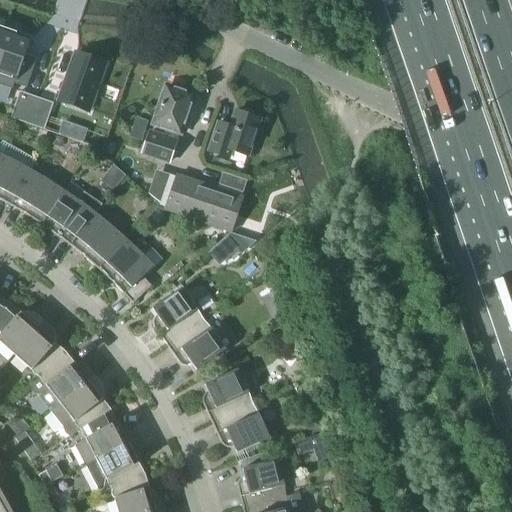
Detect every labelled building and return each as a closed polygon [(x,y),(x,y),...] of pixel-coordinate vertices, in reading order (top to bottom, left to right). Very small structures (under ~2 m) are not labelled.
[(4,31),(0,42),(0,86),(12,90),(13,85),(26,89),(34,64),(22,59),(29,39),(4,31)] [(203,76),(204,77),(220,42),(219,42),(203,76)] [(67,77),(58,102),(88,112),(94,94),(102,73),(105,65),(95,62),(84,58),(74,54),(67,77)] [(227,88),(228,89),(245,55),(244,54),(227,88)] [(142,155),(168,164),(179,133),(191,97),(179,93),(180,90),(169,87),(169,90),(166,89),(154,125),(165,128),(162,137),(149,133),(142,155)] [(11,120),(43,130),(52,104),(19,93),(10,119),(11,120)] [(235,112),(228,133),(216,129),(208,152),(227,159),(230,151),(247,157),(259,121),(235,112)] [(58,136),(81,144),(85,132),(63,124),(58,136)] [(0,201),(10,207),(29,172),(17,165),(0,156),(0,201)] [(230,174),(232,167),(230,166),(231,164),(219,160),(219,161),(213,159),(210,167),(216,169),(228,174),(229,173),(230,174)] [(100,182),(112,192),(125,177),(113,167),(100,182)] [(25,216),(40,226),(63,192),(42,179),(29,172),(10,207),(22,213),(24,210),(27,213),(25,216)] [(148,195),(159,204),(169,176),(156,172),(148,195)] [(222,174),(218,186),(242,193),(246,182),(222,174)] [(230,233),(242,199),(176,177),(164,211),(230,233)] [(59,238),(70,247),(94,215),(101,206),(84,194),(77,202),(63,192),(40,226),(55,236),(58,233),(61,236),(59,238)] [(83,258),(97,270),(124,240),(105,224),(94,215),(70,247),(80,255),(83,252),(86,255),(83,258)] [(214,248),(226,262),(243,248),(230,234),(214,248)] [(124,240),(97,270),(110,282),(113,280),(116,283),(113,285),(132,305),(151,287),(142,278),(152,268),(142,257),(124,240)] [(166,277),(170,282),(176,277),(171,272),(166,277)] [(157,282),(164,289),(171,283),(170,282),(166,277),(165,276),(157,282)] [(153,330),(166,347),(202,320),(197,311),(196,311),(180,290),(151,310),(156,316),(154,317),(153,319),(152,321),(152,322),(152,324),(152,326),(152,327),(153,330)] [(0,317),(10,304),(0,298),(0,317)] [(0,344),(13,356),(43,323),(33,314),(28,320),(10,304),(0,317),(0,344)] [(202,320),(166,347),(178,364),(179,365),(180,366),(182,367),(184,367),(185,368),(187,367),(189,367),(191,366),(196,372),(224,351),(209,329),(210,328),(202,320)] [(37,377),(38,378),(65,353),(47,337),(52,331),(43,323),(13,356),(31,372),(32,374),(34,376),(37,377)] [(37,396),(50,412),(94,377),(86,367),(80,372),(65,353),(38,378),(39,379),(31,386),(30,392),(33,395),(37,396)] [(202,405),(211,425),(252,405),(251,404),(249,395),(248,395),(241,382),(236,371),(204,386),(207,393),(206,393),(205,394),(203,396),(203,397),(202,399),(202,400),(202,402),(202,404),(202,405)] [(70,437),(80,431),(110,411),(96,392),(102,387),(94,377),(50,412),(70,437)] [(252,405),(211,425),(220,443),(222,445),(223,447),(224,448),(226,448),(228,449),(229,449),(231,449),(233,448),(236,455),(268,439),(257,415),(258,415),(253,407),(252,405)] [(85,466),(95,460),(135,440),(129,429),(122,432),(110,411),(80,431),(81,433),(81,435),(82,438),(85,440),(85,441),(74,447),(85,466)] [(18,415),(15,417),(3,426),(14,440),(29,429),(18,415)] [(308,425),(311,434),(319,432),(316,423),(308,425)] [(24,434),(15,440),(14,441),(21,451),(31,444),(24,434)] [(323,445),(320,436),(313,438),(316,447),(323,445)] [(110,489),(110,490),(145,476),(133,455),(141,451),(135,440),(95,460),(106,481),(106,484),(108,487),(110,489)] [(31,444),(21,451),(30,463),(40,456),(31,444)] [(237,489),(242,509),(286,498),(285,496),(284,487),(283,487),(276,461),(242,470),(244,477),(243,478),(241,478),(240,479),(238,481),(237,482),(237,484),(236,486),(236,487),(237,489)] [(37,476),(44,487),(51,483),(45,472),(37,476)] [(113,499),(116,511),(153,511),(163,510),(159,497),(151,499),(145,476),(110,490),(111,491),(111,494),(111,497),(113,499)] [(57,495),(52,484),(44,488),(50,499),(57,495)] [(340,497),(336,485),(328,487),(332,500),(340,497)] [(299,511),(295,496),(286,498),(242,509),(242,511),(299,511)]
